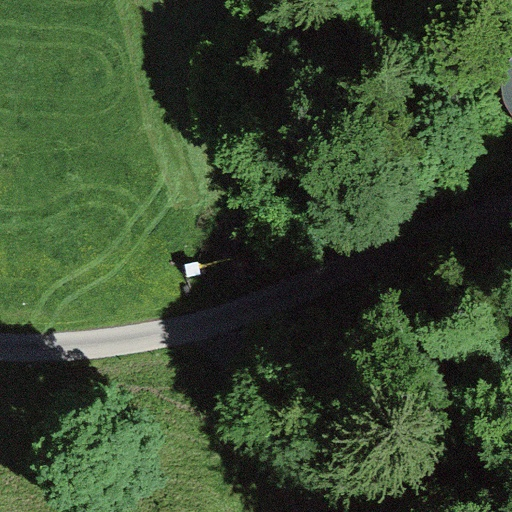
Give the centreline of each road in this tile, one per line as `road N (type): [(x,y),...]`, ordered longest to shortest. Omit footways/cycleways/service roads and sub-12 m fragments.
road 1 (unclassified): [(511,207),(427,227),(224,337),(0,339)]
road 2 (track): [(285,511),(224,337)]
